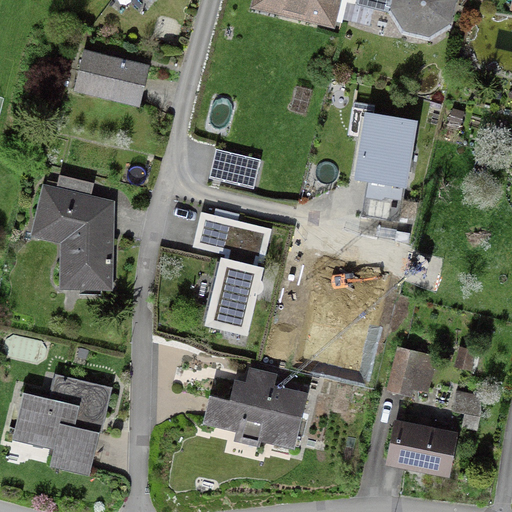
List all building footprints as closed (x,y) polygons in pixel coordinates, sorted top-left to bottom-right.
[(274,0),(279,7),(278,12),(311,20),(311,19),(329,23),(329,22),(339,24),(345,1),(345,0),(274,0)] [(345,0),(345,1),(354,3),(356,6),(386,14),(392,10),(404,29),(426,35),(446,23),(451,1),(450,0),(345,0)] [(136,106),(143,76),(145,69),(83,54),(78,74),(86,75),(81,93),(136,106)] [(356,179),(365,180),(401,186),(411,125),(366,118),(356,179)] [(254,189),(262,160),(216,148),(208,177),(254,189)] [(35,219),(61,225),(59,289),(108,290),(109,235),(102,235),(108,206),(110,206),(110,205),(42,189),(35,219)] [(268,232),(201,216),(193,247),(225,254),(223,263),(221,263),(206,324),(243,333),(253,293),(255,293),(257,292),(258,291),(259,289),(259,287),(258,285),(257,284),(255,283),(258,272),(253,271),(256,262),(260,263),(268,232)] [(432,359),(398,351),(388,390),(408,395),(410,385),(425,389),(432,359)] [(258,440),(292,448),(304,397),(271,389),(273,378),(251,372),(251,374),(253,374),(250,389),(233,385),(229,403),(209,399),(203,421),(258,434),(255,448),(256,448),(258,440)] [(67,403),(22,393),(12,436),(53,446),(49,465),(88,474),(97,432),(99,433),(99,431),(94,430),(97,417),(102,418),(109,390),(55,377),(54,378),(72,382),(67,403)] [(462,413),(459,428),(474,431),(478,413),(472,398),(454,396),(451,411),(462,413)] [(449,438),(396,427),(390,462),(443,472),(449,438)]
